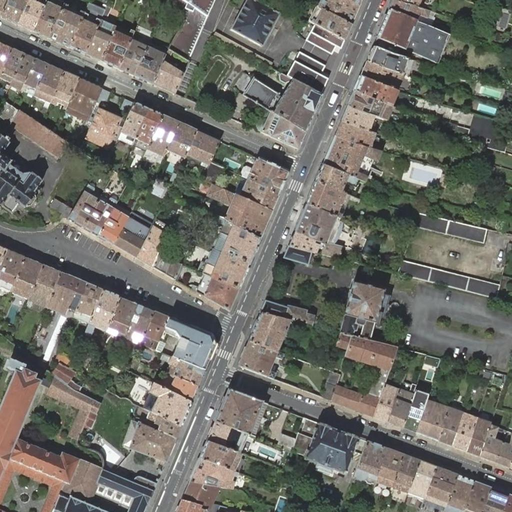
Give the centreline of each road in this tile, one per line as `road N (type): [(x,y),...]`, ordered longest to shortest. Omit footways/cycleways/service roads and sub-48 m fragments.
road 1 (residential): [(0,29),(303,166)]
road 2 (residential): [(511,484),(217,372)]
road 3 (residential): [(235,330),(59,245),(0,231)]
road 4 (tertiary): [(375,0),(303,166)]
road 5 (tertiary): [(303,166),(235,330)]
road 6 (tertiary): [(217,372),(158,511)]
